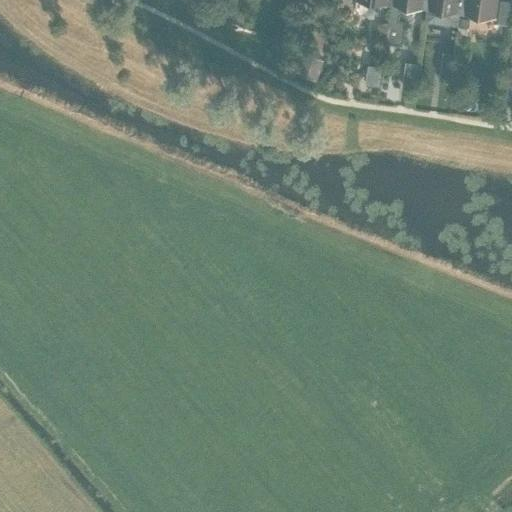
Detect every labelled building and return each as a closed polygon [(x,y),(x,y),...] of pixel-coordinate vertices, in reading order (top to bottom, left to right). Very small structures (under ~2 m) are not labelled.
[(390,0),(333,0),(332,7),(356,10),(357,0),(368,0),(390,3),(390,0)] [(425,7),(426,0),(390,0),(390,3),(391,3),(385,41),(401,43),(404,21),(397,19),(400,4),(425,7)] [(460,12),(461,0),(426,0),(425,7),(426,7),(424,21),(458,26),(459,12),(460,12)] [(511,0),(461,0),(460,12),(497,17),(496,24),(511,26),(511,17),(511,0)] [(460,18),(458,35),(467,36),(469,19),(460,18)] [(293,60),(290,66),(297,68),(295,73),(297,74),(315,81),(319,71),(320,68),(323,60),(303,52),(303,53),(302,52),(297,50),(293,60)] [(440,67),(439,78),(452,80),(453,69),(440,67)]
